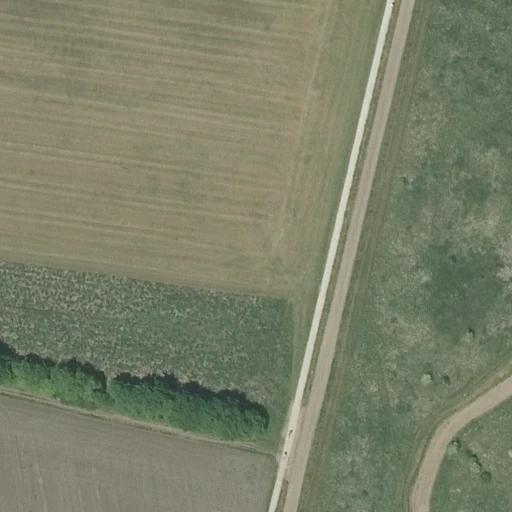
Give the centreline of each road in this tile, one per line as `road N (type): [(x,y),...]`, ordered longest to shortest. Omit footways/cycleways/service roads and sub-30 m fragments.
road 1 (track): [(428,0),(368,282),(394,511)]
road 2 (track): [(406,0),(303,460)]
road 3 (track): [(395,492),(425,425),(511,347)]
